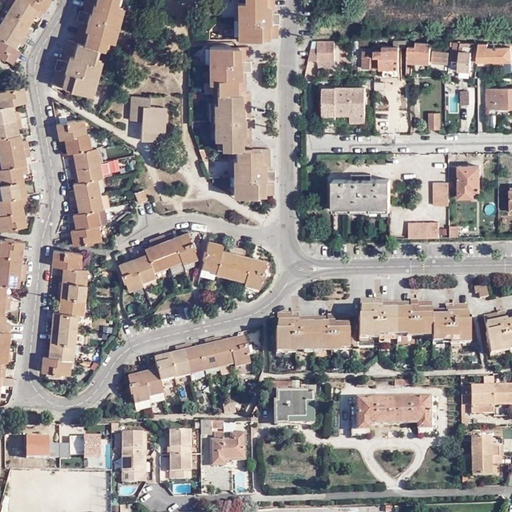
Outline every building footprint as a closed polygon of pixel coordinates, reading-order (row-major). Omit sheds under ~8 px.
[(1,56),(13,63),(21,50),(16,47),(14,46),(17,40),(19,42),(24,44),(33,30),(28,27),(25,25),(32,14),(35,16),(39,19),(50,0),(7,0),(4,5),(8,8),(0,20),(0,57),(1,56)] [(86,0),(84,12),(87,13),(85,23),(81,22),(76,43),(69,41),(64,62),(65,63),(63,72),(58,71),(55,84),(73,88),(72,91),(91,96),(94,84),(91,83),(95,69),(97,69),(100,60),(103,49),(110,51),(112,41),(114,32),(112,31),(116,15),(118,16),(121,6),(122,0),(86,0)] [(240,0),(240,3),(241,13),(243,13),(244,29),(241,30),(241,39),(260,39),(260,38),(278,37),(278,24),(274,23),(273,13),(274,12),(273,0),(240,0)] [(124,7),(121,6),(118,16),(116,15),(112,31),(114,32),(112,41),(115,42),(124,7)] [(78,21),(81,22),(85,23),(87,13),(84,12),(81,11),(78,21)] [(28,27),(35,16),(32,14),(25,25),(28,27)] [(405,48),(405,41),(393,41),(393,46),(382,46),(382,52),(362,51),(363,69),(382,69),(383,78),(400,78),(400,48),(405,48)] [(317,61),(326,61),(335,60),(335,43),(312,43),(308,61),(317,61)] [(477,44),(452,43),(452,70),(458,70),(458,68),(469,68),(470,61),(476,61),(477,44)] [(407,62),(412,62),(429,63),(431,44),(415,44),(415,48),(407,47),(407,62)] [(507,44),(477,44),(476,61),(494,60),(494,61),(511,61),(511,47),(507,47),(507,44)] [(245,61),(249,61),(249,47),(231,48),(230,46),(212,46),(212,58),(215,58),(215,73),(213,72),(214,83),(214,94),(218,93),(218,104),(219,113),(221,113),(222,130),(220,129),(220,149),(238,149),(238,159),(238,170),(241,170),(241,185),(239,185),(240,197),(259,197),(259,195),(276,195),(276,181),(271,181),(270,170),(272,170),(271,148),(253,148),(252,128),(249,129),(249,117),(252,117),(251,93),(247,93),(246,71),(245,71),(245,61)] [(432,52),(431,61),(448,62),(449,48),(441,48),(441,52),(432,52)] [(103,61),(100,60),(97,69),(95,69),(91,83),(94,84),(91,96),(94,97),(103,61)] [(56,70),(58,71),(63,72),(65,63),(64,62),(59,61),(56,70)] [(409,81),(398,81),(398,103),(410,103),(409,81)] [(214,93),(214,83),(210,83),(206,84),(206,93),(214,93)] [(7,90),(5,91),(0,91),(0,154),(3,169),(0,169),(0,185),(3,198),(0,198),(0,210),(1,216),(0,215),(0,230),(9,229),(10,229),(10,226),(16,225),(16,228),(17,228),(19,227),(26,225),(23,211),(19,212),(18,205),(22,204),(27,203),(24,186),(21,187),(18,174),(22,173),(26,172),(25,164),(22,165),(20,158),(24,158),(30,156),(27,139),(21,140),(18,141),(16,134),(13,135),(11,129),(15,128),(19,127),(17,111),(12,112),(9,112),(8,106),(11,105),(26,103),(23,87),(15,89),(14,89),(13,89),(13,91),(7,92),(7,90)] [(323,89),(323,115),(337,115),(351,114),(366,114),(365,88),(336,88),(336,89),(323,89)] [(511,88),(487,89),(487,108),(511,107),(511,88)] [(467,89),(458,89),(458,103),(467,103),(467,89)] [(143,121),(142,140),(166,142),(168,107),(151,106),(152,97),(134,96),(133,114),(144,115),(143,121)] [(410,108),(397,110),(399,128),(411,127),(410,108)] [(440,114),(429,114),(429,129),(440,129),(440,114)] [(92,240),(94,240),(101,239),(98,224),(100,223),(106,222),(103,206),(97,179),(103,178),(97,149),(94,150),(90,134),(89,134),(86,120),(78,122),(77,122),(78,125),(70,126),(69,124),(68,124),(58,126),(62,149),(67,149),(70,148),(71,154),(73,153),(74,153),(77,153),(78,160),(75,161),(69,162),(73,178),(78,177),(81,176),(82,182),(79,182),(77,183),(78,189),(75,190),(71,191),(74,207),(78,206),(81,206),(83,211),(80,211),(77,212),(69,214),(70,221),(74,244),(84,242),(85,242),(85,240),(91,239),(92,240)] [(470,166),(450,166),(451,179),(459,179),(459,197),(474,197),(474,191),(479,191),(479,166),(478,166),(478,161),(470,161),(470,166)] [(278,170),(272,170),(270,170),(271,181),(276,181),(279,180),(278,170)] [(370,180),(351,180),(332,180),(332,208),(390,208),(390,180),(370,180)] [(433,183),(433,205),(447,205),(448,183),(433,183)] [(144,186),(136,190),(139,199),(148,196),(144,186)] [(348,234),(347,213),(335,213),(336,234),(348,234)] [(409,223),(408,237),(438,237),(438,223),(409,223)] [(449,237),(457,237),(458,225),(449,226),(449,237)] [(133,259),(119,265),(122,273),(122,275),(124,274),(126,280),(124,280),(125,282),(128,289),(142,284),(143,287),(156,282),(154,276),(152,270),(181,259),(182,263),(198,257),(194,248),(193,247),(191,248),(189,243),(192,242),(191,240),(188,232),(180,235),(173,238),(174,240),(166,243),(165,241),(163,236),(148,241),(150,246),(151,249),(145,251),(144,249),(138,251),(140,256),(141,260),(134,262),(133,259)] [(19,256),(21,256),(23,241),(13,240),(11,240),(11,241),(5,241),(5,239),(3,239),(0,238),(0,381),(4,382),(15,383),(16,376),(4,374),(5,367),(0,366),(0,358),(6,359),(7,351),(4,350),(5,337),(8,337),(10,320),(6,320),(3,320),(4,313),(0,313),(1,307),(4,307),(8,308),(10,290),(5,290),(3,290),(3,283),(6,284),(17,285),(17,279),(20,279),(24,279),(26,263),(20,263),(18,262),(19,256)] [(220,255),(221,252),(222,247),(207,243),(205,250),(205,251),(207,252),(205,259),(204,258),(203,259),(201,269),(216,272),(216,274),(246,281),(246,284),(260,287),(262,278),(259,277),(261,271),(264,272),(264,271),(264,270),(266,263),(252,259),(251,263),(242,261),(243,257),(244,253),(228,249),(227,253),(226,257),(220,255)] [(59,374),(60,374),(69,375),(70,359),(73,360),(78,314),(85,315),(90,269),(80,268),(81,253),(72,251),(71,252),(70,253),(64,253),(65,251),(64,251),(55,250),(53,266),(59,266),(58,275),(64,276),(67,276),(66,288),(63,288),(62,297),(65,298),(65,304),(62,304),(56,303),(54,320),(57,320),(55,334),(53,334),(52,342),(54,343),(54,349),(51,348),(45,348),(43,372),(47,372),(52,373),(53,373),(54,371),(59,372),(59,374)] [(485,286),(474,289),(475,296),(478,295),(487,293),(485,286)] [(375,303),(375,300),(360,300),(360,318),(359,318),(360,338),(372,338),(372,333),(386,332),(387,336),(398,336),(408,336),(408,332),(423,331),(423,333),(433,332),(433,336),(433,341),(443,341),(443,337),(459,337),(459,342),(470,342),(469,321),(467,321),(467,316),(467,304),(453,304),(453,308),(446,308),(432,308),(432,302),(418,302),(411,303),(381,303),(375,303)] [(511,315),(504,317),(498,318),(497,315),(483,318),(487,336),(485,336),(489,357),(501,354),(500,349),(511,346),(511,315)] [(351,352),(349,318),(336,318),(329,318),(300,319),(293,320),(292,316),(279,317),(279,334),(277,334),(278,355),(289,355),(289,351),(304,350),(305,353),(326,352),(326,349),(341,348),(341,353),(351,352)] [(408,332),(408,336),(398,336),(398,345),(415,344),(415,337),(433,336),(433,332),(423,333),(423,331),(408,332)] [(124,379),(127,388),(127,390),(129,390),(130,395),(126,396),(126,398),(128,398),(130,406),(131,410),(147,407),(146,403),(159,400),(158,395),(155,382),(232,365),(233,370),(246,367),(249,366),(247,359),(246,356),(244,357),(243,350),(245,350),(245,348),(243,339),(235,341),(227,343),(228,346),(220,348),(219,344),(218,339),(201,342),(201,347),(202,351),(189,354),(188,351),(187,345),(170,349),(172,355),(172,358),(160,361),(159,358),(150,360),(151,367),(143,368),(145,374),(146,378),(141,379),(140,376),(124,379)] [(511,351),(511,346),(500,349),(501,354),(511,351)] [(246,367),(233,370),(235,376),(247,374),(246,367)] [(459,385),(459,403),(463,403),(469,403),(469,404),(481,404),(492,403),(511,403),(511,399),(511,385),(511,386),(511,384),(492,384),(492,377),(482,377),(482,384),(459,385)] [(309,408),(308,393),(273,394),(273,404),(271,404),(272,427),(285,426),(285,420),(302,420),(302,408),(309,408)] [(426,398),(390,399),(391,424),(415,423),(415,430),(427,429),(426,398)] [(391,424),(390,399),(354,400),(355,431),(367,431),(367,425),(391,424)] [(234,402),(223,404),(225,413),(236,413),(234,402)] [(208,424),(198,425),(198,438),(208,438),(208,424)] [(187,429),(166,430),(167,447),(167,454),(167,463),(167,470),(173,470),(173,477),(189,477),(188,454),(188,446),(187,429)] [(142,431),(120,431),(120,455),(120,481),(135,481),(135,471),(142,471),(142,431)] [(145,431),(142,431),(142,471),(135,471),(135,481),(145,480),(145,431)] [(26,433),(26,456),(49,455),(49,433),(26,433)] [(84,457),(101,456),(100,433),(70,433),(70,443),(59,443),(60,455),(71,455),(71,452),(84,452),(84,457)] [(241,461),(240,437),(228,437),(228,443),(221,443),(221,435),(212,435),(212,444),(208,444),(209,468),(222,467),(222,462),(241,461)] [(488,448),(488,445),(488,435),(469,436),(470,474),(489,473),(489,462),(499,462),(499,454),(500,454),(500,444),(491,444),(491,448),(488,448)]
